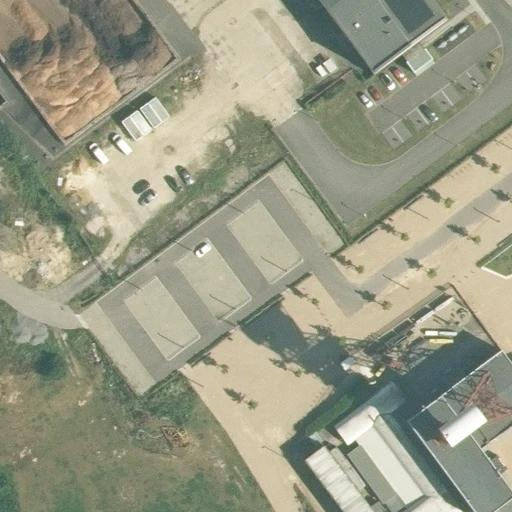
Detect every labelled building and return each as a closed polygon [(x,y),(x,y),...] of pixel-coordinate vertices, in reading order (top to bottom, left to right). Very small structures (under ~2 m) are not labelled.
[(317,0),(325,9),(336,0),(317,0)] [(336,0),(325,9),(373,75),(400,55),(405,63),(423,50),(418,44),(446,23),(445,22),(428,0),(336,0)] [(511,365),(501,350),(405,421),(472,511),(492,511),(511,497),(511,492),(480,450),(511,425),(511,365)] [(442,483),(390,413),(407,401),(406,395),(399,383),(392,381),(333,426),(347,446),(355,440),(406,509),(401,511),(461,511),(441,483),(442,483)] [(372,511),(322,445),(301,461),(340,511),(372,511)] [(511,511),(511,497),(492,511),(511,511)]
